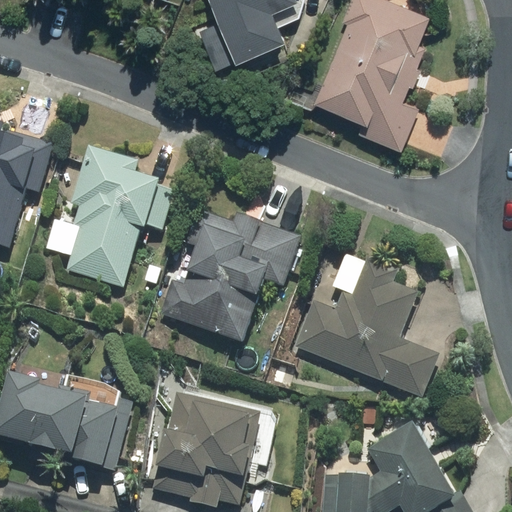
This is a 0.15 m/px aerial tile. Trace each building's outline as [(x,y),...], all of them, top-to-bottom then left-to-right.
[(208,0),(231,69),(281,52),(269,16),(295,7),(292,0),(208,0)] [(432,16),(390,0),(350,0),(309,109),(356,127),(353,134),(404,154),(420,113),(403,106),(423,57),(417,55),(432,16)] [(0,253),(9,256),(36,159),(16,154),(18,146),(0,141),(0,253)] [(144,239),(159,189),(136,182),(140,168),(86,152),(64,226),(54,223),(44,254),(69,262),(65,277),(122,294),(140,238),(144,239)] [(206,226),(202,238),(173,326),(243,349),(264,285),(284,292),(300,243),(233,221),(229,233),(206,226)] [(332,248),(291,348),(423,403),(440,362),(397,344),(415,299),(392,290),(398,275),(332,248)] [(132,408),(119,405),(121,397),(74,382),(68,399),(10,381),(0,413),(0,446),(103,479),(115,423),(128,425),(132,408)] [(258,421),(174,402),(152,493),(191,502),(189,508),(204,511),(217,511),(219,507),(237,511),(258,421)] [(454,507),(413,432),(369,457),(381,480),(367,488),(380,511),(468,511),(463,502),(454,507)] [(366,511),(367,488),(367,484),(320,482),(318,511),(366,511)]
